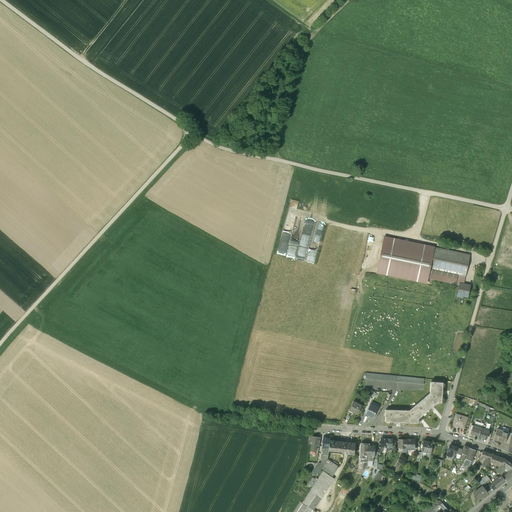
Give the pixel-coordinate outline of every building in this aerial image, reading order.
[(430,270),(434,247),(385,237),(377,273),(427,283),(428,279),(430,270)] [(470,255),(434,247),(430,270),(457,275),(465,277),(470,255)] [(457,275),(430,270),(428,279),(455,284),(457,275)] [(465,277),(458,276),(456,285),(460,286),(460,284),(464,285),(465,277)] [(464,285),(460,284),(460,286),(458,295),(468,297),(470,286),(464,285)] [(421,379),(367,373),(366,379),(420,384),(421,379)] [(410,411),(385,410),(385,422),(418,423),(418,419),(432,407),(438,402),(439,403),(442,403),(443,383),(431,382),(430,394),(410,411)] [(362,406),(354,402),(353,402),(348,412),(352,414),(353,411),(358,413),(362,406)] [(377,409),(370,405),(371,404),(370,404),(365,415),(373,419),(378,407),(377,409)] [(463,417),(456,415),(453,425),(457,426),(464,428),(467,420),(463,419),(463,417)] [(474,426),(473,426),(472,426),(470,431),(471,431),(470,434),(479,437),(481,429),(474,426)] [(484,430),(481,429),(479,437),(487,439),(489,432),(487,432),(487,433),(483,432),(484,430)] [(509,433),(497,429),(494,440),(498,441),(498,439),(501,441),(501,442),(505,443),(509,433)] [(320,438),(310,436),(309,445),(312,446),(311,451),(315,452),(316,445),(319,446),(320,438)] [(330,437),(323,437),(322,447),(327,448),(326,449),(325,455),(328,456),(329,450),(330,441),(330,437)] [(407,440),(398,439),(398,448),(407,448),(407,440)] [(412,439),(407,439),(407,440),(407,448),(411,449),(411,450),(414,450),(415,440),(412,439)] [(333,441),(330,441),(329,450),(332,451),(332,452),(342,453),(342,452),(348,453),(349,443),(345,443),(345,442),(345,443),(340,442),(338,442),(333,441)] [(433,443),(423,441),(421,451),(427,452),(431,453),(433,443)] [(458,448),(450,445),(448,451),(449,451),(447,456),(451,457),(453,452),(456,454),(458,448)] [(464,446),(463,450),(458,448),(456,454),(461,456),(460,459),(464,462),(466,455),(466,456),(466,455),(467,455),(469,448),(464,446)] [(475,451),(470,449),(466,460),(470,461),(471,462),(473,458),(475,451)] [(493,455),(483,452),(481,457),(486,459),(484,463),(484,464),(485,465),(487,466),(487,465),(488,466),(490,462),(490,461),(491,461),(493,456),(493,455)] [(505,460),(493,455),(493,456),(491,461),(490,461),(491,461),(490,463),(500,466),(505,460)] [(324,465),(321,470),(323,472),(323,471),(331,476),(337,466),(328,460),(327,460),(324,465)] [(511,464),(505,460),(500,466),(496,472),(501,475),(505,469),(506,470),(509,472),(511,470),(511,464)] [(318,463),(311,472),(316,477),(321,470),(324,465),(324,464),(321,464),(321,463),(318,463)] [(509,472),(507,474),(503,478),(506,481),(508,481),(511,477),(511,470),(509,472)] [(303,502),(302,503),(300,501),(292,511),(316,511),(313,510),(334,478),(331,476),(323,471),(323,472),(318,479),(313,488),(303,502)] [(383,476),(378,472),(373,480),(378,483),(383,476)] [(490,480),(486,475),(486,476),(482,480),(486,484),(490,480)] [(501,476),(498,478),(498,477),(495,479),(496,480),(492,483),(497,489),(506,482),(506,481),(503,478),(501,476)] [(483,487),(473,494),(478,501),(488,493),(483,487)] [(430,511),(437,506),(432,503),(421,511),(430,511)] [(452,511),(451,509),(449,511),(442,503),(439,506),(442,509),(442,510),(444,511),(452,511)]
